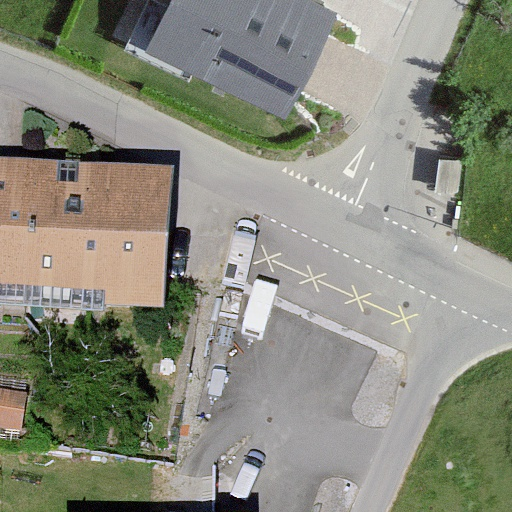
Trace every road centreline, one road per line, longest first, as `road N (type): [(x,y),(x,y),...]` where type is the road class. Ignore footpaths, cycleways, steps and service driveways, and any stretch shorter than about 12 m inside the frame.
road 1 (residential): [(344,228),(0,80)]
road 2 (unclassified): [(447,0),(344,228)]
road 3 (unclassified): [(344,228),(511,309)]
